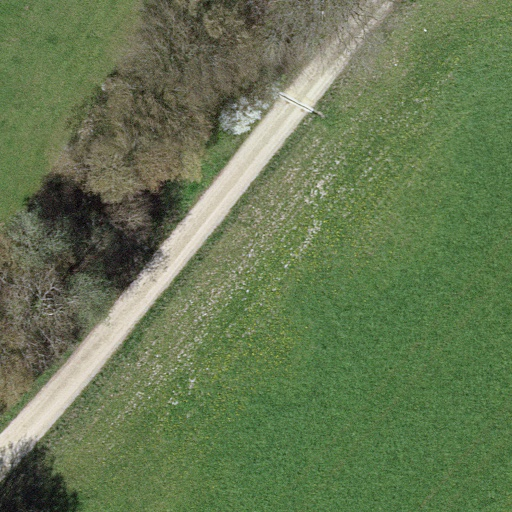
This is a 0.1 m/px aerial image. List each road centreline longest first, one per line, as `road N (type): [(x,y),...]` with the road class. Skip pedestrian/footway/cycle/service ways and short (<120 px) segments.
road 1 (track): [(377,0),(0,453)]
road 2 (track): [(249,0),(123,314)]
